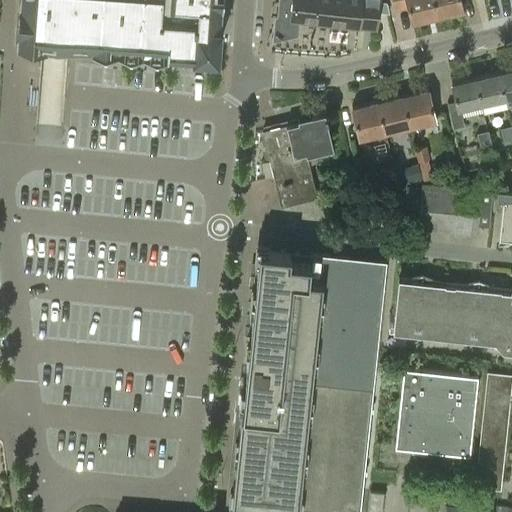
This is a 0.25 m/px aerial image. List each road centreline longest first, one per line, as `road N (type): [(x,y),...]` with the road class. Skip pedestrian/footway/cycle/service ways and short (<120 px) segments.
road 1 (residential): [(217,229),(185,478),(173,495),(36,483)]
road 2 (residential): [(511,260),(217,229)]
road 3 (residential): [(511,35),(325,79),(243,81)]
road 4 (residential): [(0,170),(27,412)]
road 5 (residential): [(217,229),(227,112),(243,81)]
